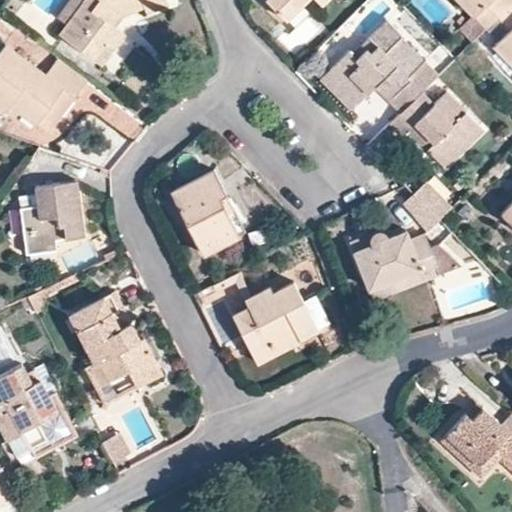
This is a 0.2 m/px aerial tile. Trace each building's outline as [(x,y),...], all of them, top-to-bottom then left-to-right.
[(65,0),(57,12),(68,21),(83,1),(82,0),(65,0)] [(96,0),(92,7),(83,1),(68,21),(60,32),(90,55),(104,38),(113,45),(124,30),(114,23),(123,10),(143,3),(145,9),(167,0),(96,0)] [(278,0),(273,5),(292,23),(315,0),(316,0),(324,7),(331,0),(278,0)] [(502,19),(511,8),(511,0),(460,0),(476,16),(490,31),(502,19)] [(511,32),(501,42),(497,46),(511,61),(511,8),(502,19),(511,29),(511,32)] [(476,44),(490,31),(476,16),(462,30),(476,44)] [(501,42),(511,32),(511,29),(502,19),(490,31),(501,42)] [(361,105),(380,85),(394,99),(392,101),(405,113),(424,94),(425,93),(410,77),(425,63),(402,39),(404,37),(390,22),(356,56),(352,52),(330,73),(361,105)] [(90,55),(101,62),(113,45),(104,38),(90,55)] [(0,46),(0,102),(15,114),(19,109),(35,121),(62,85),(75,94),(88,77),(58,55),(45,72),(4,42),(0,46)] [(410,77),(425,93),(440,78),(425,63),(410,77)] [(330,73),(322,81),(353,112),(361,105),(330,73)] [(75,94),(62,85),(35,121),(48,130),(75,94)] [(488,131),(451,93),(437,107),(424,94),(405,113),(394,123),(408,137),(414,131),(420,125),(438,143),(432,150),(451,168),(488,131)] [(420,125),(414,131),(432,150),(438,143),(420,125)] [(202,249),(237,231),(225,207),(231,203),(214,169),(171,189),(202,249)] [(27,250),(56,246),(56,236),(84,231),(76,178),(35,183),(35,190),(18,193),(27,250)] [(457,204),(432,180),(416,196),(442,220),(457,204)] [(442,220),(416,196),(404,208),(430,233),(442,220)] [(357,244),(375,290),(426,269),(431,281),(462,269),(441,249),(434,251),(429,237),(416,242),(412,233),(394,240),(393,237),(390,232),(388,231),(385,231),(382,232),(378,234),(376,236),(357,244)] [(426,269),(375,290),(379,301),(396,294),(431,281),(426,269)] [(232,311),(255,358),(315,328),(316,327),(292,278),(272,289),(269,283),(243,297),(247,304),(232,311)] [(68,311),(84,341),(104,380),(154,355),(143,335),(140,336),(130,320),(120,324),(103,293),(68,311)] [(349,349),(334,318),(316,327),(315,328),(330,359),(349,349)] [(0,415),(19,450),(65,425),(39,377),(32,380),(21,361),(0,372),(0,415)] [(104,392),(108,400),(135,386),(131,378),(104,392)] [(445,430),(479,461),(491,449),(511,466),(511,411),(511,410),(500,422),(481,405),(471,415),(465,410),(445,430)] [(0,511),(10,511),(22,506),(9,480),(0,484),(0,511)]
